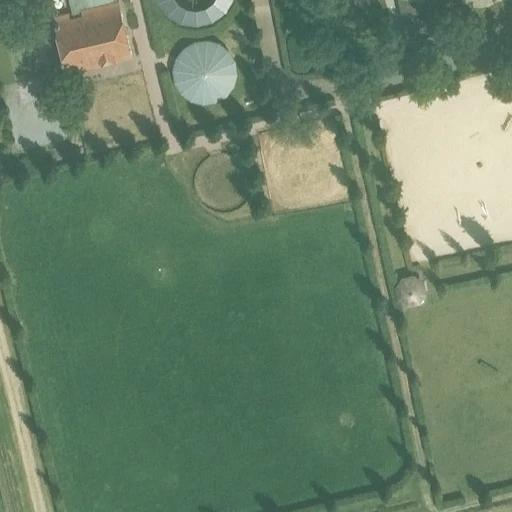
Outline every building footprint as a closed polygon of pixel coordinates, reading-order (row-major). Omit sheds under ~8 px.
[(77,60),(78,67),(132,54),(118,0),(117,0),(81,9),(83,16),(71,19),(69,11),(54,15),(65,62),(77,60)] [(207,22),(219,17),(228,8),(231,0),(158,0),(161,7),(170,16),(182,22),(194,24),(207,22)] [(399,0),(408,38),(434,32),(426,0),(399,0)] [(229,49),(219,41),(207,38),(194,40),(183,47),(176,56),(173,69),(175,82),(181,92),(191,100),(203,103),(216,101),(227,95),(234,85),(237,73),(236,60),(229,49)] [(414,274),(402,276),(395,287),(398,299),(408,306),(420,303),(427,293),(425,281),(414,274)]
